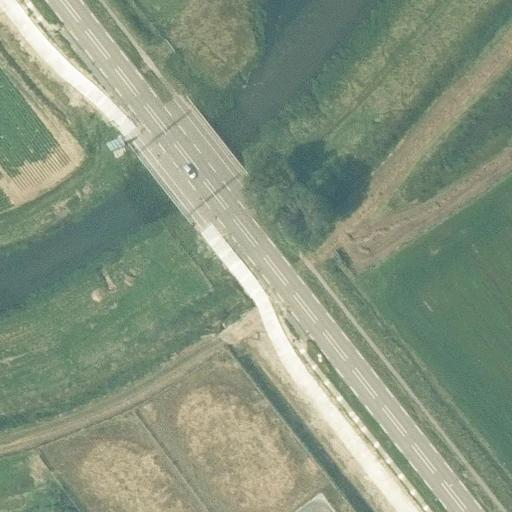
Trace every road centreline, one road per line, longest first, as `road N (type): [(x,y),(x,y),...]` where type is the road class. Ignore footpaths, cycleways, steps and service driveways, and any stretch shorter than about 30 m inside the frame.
road 1 (secondary): [(464,511),(60,0)]
road 2 (track): [(0,362),(89,335),(209,235)]
